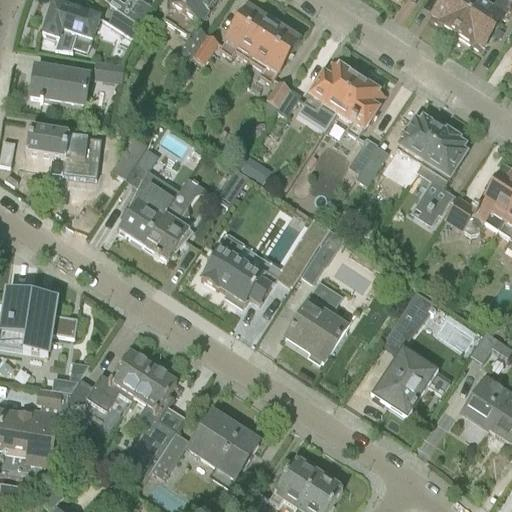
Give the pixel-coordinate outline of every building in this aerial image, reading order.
[(95,0),(116,14),(115,15),(139,30),(150,12),(140,6),(139,6),(139,5),(138,5),(137,6),(136,6),(135,7),(129,4),(125,11),(112,2),(113,0),(95,0)] [(176,61),(188,68),(205,42),(196,37),(219,0),(178,0),(170,13),(168,12),(160,25),(187,42),(176,61)] [(444,0),(429,24),(454,41),(480,0),(444,0)] [(490,0),(480,0),(454,41),(480,57),(506,17),(511,21),(511,0),(499,0),(497,4),(490,0)] [(52,7),(42,39),(59,45),(56,56),(71,58),(72,54),(86,58),(88,51),(90,52),(92,47),(93,47),(101,22),(71,13),(52,7)] [(234,58),(248,66),(271,30),(256,21),(257,14),(251,11),(244,14),(218,56),(230,64),(234,58)] [(114,15),(106,29),(132,45),(140,32),(114,15)] [(271,30),(248,66),(261,75),(257,81),(270,89),(297,47),(297,40),(291,36),(286,39),(271,30)] [(205,42),(188,68),(189,69),(192,63),(203,70),(216,49),(205,42)] [(94,82),(122,87),(124,71),(97,66),(94,82)] [(318,110),(334,120),(360,79),(345,70),(342,75),(331,68),(323,80),(322,79),(302,110),(313,117),(318,110)] [(31,84),(29,100),(30,100),(29,103),(40,105),(39,108),(42,109),(43,107),(48,108),(48,106),(83,111),(87,82),(54,77),(34,74),(33,84),(31,84)] [(360,79),(334,120),(350,130),(345,137),(356,145),(376,114),(374,113),(382,101),(372,94),(375,89),(360,79)] [(265,106),(277,114),(289,96),(277,88),(265,106)] [(289,96),(277,114),(275,117),(285,123),(299,102),(289,96)] [(313,117),(302,110),(294,123),(321,140),(334,120),(318,110),(313,117)] [(400,169),(415,178),(442,137),(440,136),(441,133),(431,127),(430,129),(421,123),(418,129),(413,126),(396,153),(406,159),(400,169)] [(28,135),(24,158),(64,164),(61,182),(95,186),(100,146),(68,142),(28,135)] [(442,137),(415,178),(429,187),(416,207),(438,221),(443,225),(445,221),(456,204),(440,194),(446,185),(453,175),(463,158),(459,155),(462,150),(456,146),(457,143),(445,135),(443,138),(442,137)] [(132,144),(111,177),(125,186),(146,153),(132,144)] [(365,145),(346,173),(357,180),(376,152),(365,145)] [(357,180),(354,185),(365,192),(387,159),(376,152),(357,180)] [(248,163),(240,176),(254,185),(263,172),(248,163)] [(125,225),(118,237),(141,252),(170,207),(177,197),(153,182),(147,190),(145,189),(140,187),(144,178),(134,172),(125,186),(136,194),(123,224),(125,225)] [(263,172),(254,185),(263,190),(271,178),(263,172)] [(216,203),(228,211),(246,182),(235,174),(216,203)] [(484,229),(497,237),(511,212),(511,183),(499,175),(473,215),(456,204),(443,225),(466,240),(475,240),(482,230),(483,231),(484,229)] [(170,207),(141,252),(154,260),(153,262),(158,265),(159,263),(165,267),(172,256),(174,258),(185,246),(182,244),(189,234),(173,224),(174,222),(185,220),(183,205),(171,208),(170,207)] [(438,221),(416,207),(408,221),(429,235),(438,221)] [(511,268),(511,270),(511,212),(497,237),(509,245),(504,253),(511,258),(511,268)] [(208,273),(199,286),(217,297),(218,295),(226,301),(224,304),(241,315),(247,305),(250,306),(257,311),(258,311),(260,309),(276,284),(264,276),(261,281),(235,265),(243,252),(225,240),(205,271),(208,273)] [(306,242),(279,286),(291,294),(319,250),(306,242)] [(300,281),(311,288),(330,258),(319,251),(300,281)] [(294,327),(284,344),(322,369),(333,352),(347,331),(331,320),(341,303),(319,289),(308,306),(294,327)] [(53,321),(55,305),(44,304),(5,297),(0,327),(0,352),(15,356),(47,361),(50,340),(73,344),(76,325),(53,321)] [(396,362),(371,401),(405,422),(407,424),(416,409),(414,408),(434,376),(432,375),(434,372),(406,349),(429,319),(431,321),(434,317),(432,315),(435,312),(415,298),(379,351),(396,362)] [(484,338),(469,360),(482,368),(491,354),(506,364),(511,355),(496,346),(484,338)] [(80,385),(65,407),(66,408),(72,423),(73,425),(86,405),(86,406),(105,418),(117,400),(117,399),(130,407),(131,405),(132,404),(151,374),(149,372),(150,369),(138,362),(137,364),(129,359),(116,379),(111,387),(110,387),(100,381),(92,393),(80,386),(80,385)] [(72,370),(69,388),(76,389),(87,372),(72,370)] [(150,439),(125,478),(141,489),(149,476),(172,440),(173,439),(174,438),(183,424),(174,418),(171,420),(166,416),(168,414),(167,413),(173,404),(168,400),(175,389),(168,385),(170,382),(158,374),(156,377),(151,374),(132,404),(146,413),(145,414),(135,429),(146,436),(150,439)] [(473,400),(462,417),(472,423),(489,434),(511,399),(503,394),(494,388),(485,382),(473,400)] [(0,455),(0,456),(4,453),(28,458),(26,469),(46,473),(47,473),(56,423),(57,421),(60,419),(63,427),(72,423),(66,408),(65,407),(65,406),(66,400),(62,399),(61,399),(37,395),(34,410),(41,411),(39,420),(34,419),(33,424),(0,417),(0,455)] [(489,434),(487,436),(511,451),(511,448),(511,397),(511,399),(489,434)] [(208,482),(227,495),(257,449),(240,438),(244,433),(215,415),(212,419),(211,419),(185,458),(212,475),(208,482)] [(172,440),(149,476),(163,485),(184,452),(187,448),(173,439),(172,440)] [(278,511),(282,506),(291,511),(296,511),(317,480),(314,479),(316,475),(296,463),(267,507),(274,511),(278,511)] [(317,480),(296,511),(330,511),(341,496),(317,480)] [(1,487),(0,494),(0,500),(20,504),(22,491),(1,487)] [(239,511),(258,511),(264,503),(251,494),(239,511)]
